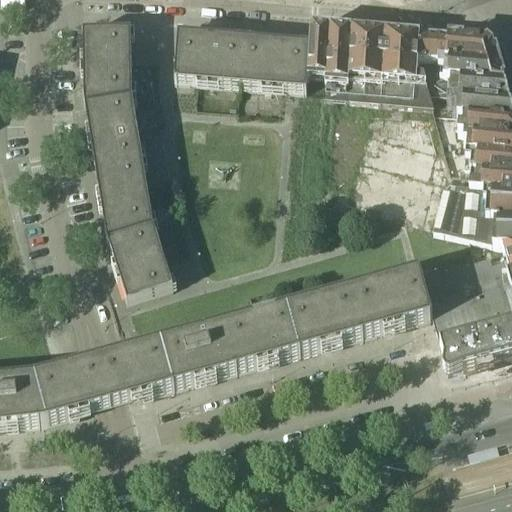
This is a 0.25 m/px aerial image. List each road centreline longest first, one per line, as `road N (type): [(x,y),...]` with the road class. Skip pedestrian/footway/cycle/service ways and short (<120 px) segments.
road 1 (residential): [(117,446),(42,163),(39,0)]
road 2 (residential): [(130,0),(511,26)]
road 3 (residential): [(408,418),(417,363),(117,446)]
road 4 (secondary): [(511,432),(192,511)]
road 5 (unclassified): [(408,418),(126,486)]
road 6 (unclassified): [(126,486),(0,499)]
